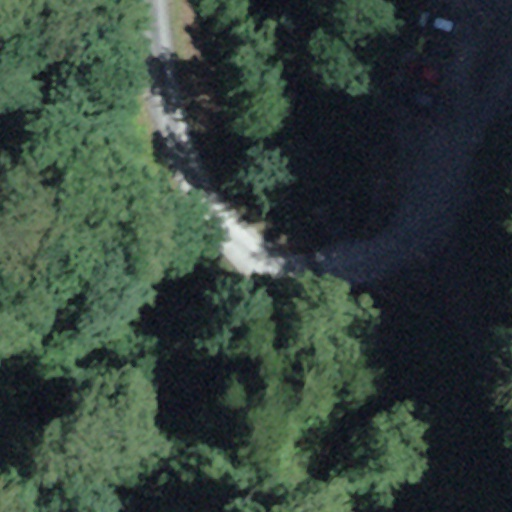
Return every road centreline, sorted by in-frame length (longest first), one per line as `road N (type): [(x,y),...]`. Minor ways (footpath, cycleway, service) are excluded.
road 1 (unclassified): [(511,88),(458,231),(415,259),(309,275),(269,265),(218,206),(169,81),(158,0)]
road 2 (track): [(511,454),(493,379),(435,247)]
